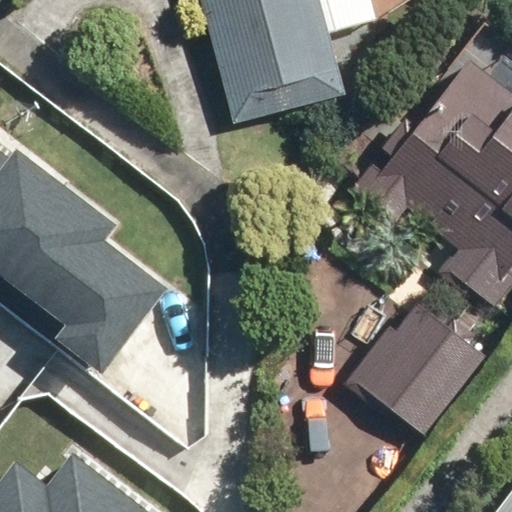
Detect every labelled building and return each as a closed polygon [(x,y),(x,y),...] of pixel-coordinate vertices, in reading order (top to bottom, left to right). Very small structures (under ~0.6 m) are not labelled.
[(196,0),(230,125),(343,95),(317,0),(196,0)] [(438,271),(492,310),(511,283),(511,54),(482,33),(416,122),(406,114),(349,192),(444,262),(438,271)] [(0,155),(0,294),(106,372),(167,288),(100,240),(113,223),(18,153),(11,163),(0,155)] [(408,298),(342,387),(418,444),(485,356),(408,298)] [(10,464),(0,477),(0,511),(137,511),(67,457),(42,489),(10,464)] [(511,511),(511,480),(488,511),(511,511)]
